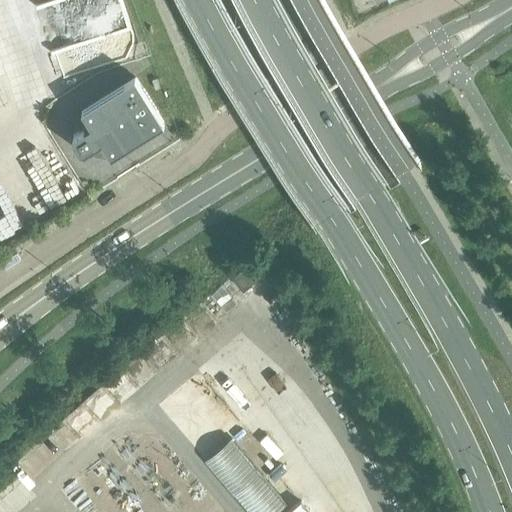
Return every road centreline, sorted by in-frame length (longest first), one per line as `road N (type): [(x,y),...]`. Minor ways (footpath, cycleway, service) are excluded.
road 1 (tertiary): [(201,0),(431,382),(490,511)]
road 2 (primary): [(23,313),(101,255),(511,7)]
road 3 (unclassified): [(0,286),(192,161),(223,124),(381,30),(451,0)]
road 4 (tertiary): [(511,450),(261,0)]
road 5 (unknown): [(60,504),(112,431),(152,410),(171,417),(248,511)]
